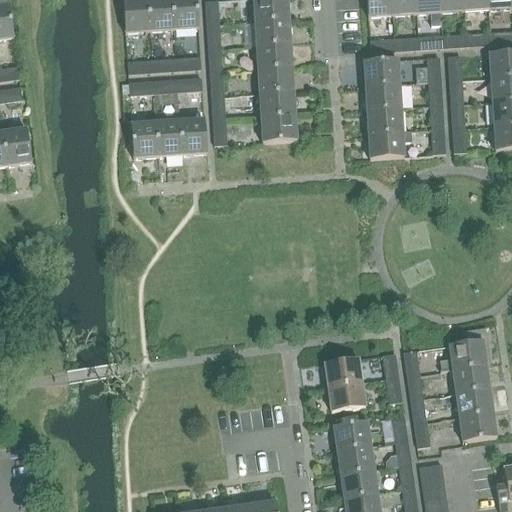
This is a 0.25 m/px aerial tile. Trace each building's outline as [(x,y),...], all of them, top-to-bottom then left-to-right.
[(139,0),(140,2),(124,3),(126,37),(150,36),(148,2),(147,0),(139,0)] [(163,0),(164,1),(148,2),(150,36),(174,34),(172,0),(171,0),(163,0)] [(173,0),(172,0),(174,34),(198,33),(196,0),(173,0)] [(253,3),(255,27),(289,24),(287,0),(253,3)] [(392,20),(390,0),(366,0),(368,22),(392,20)] [(416,19),(415,0),(390,0),(392,20),(416,19)] [(440,17),(439,0),(415,0),(416,19),(440,17)] [(439,0),(440,17),(465,15),(463,0),(439,0)] [(489,14),(488,0),(463,0),(465,15),(489,14)] [(511,0),(488,0),(489,14),(511,12),(511,0)] [(0,44),(13,43),(8,8),(7,4),(0,5),(0,44)] [(205,6),(206,21),(219,20),(218,5),(205,6)] [(255,27),(256,51),(290,49),(289,24),(255,27)] [(207,45),(220,44),(219,29),(206,30),(207,45)] [(506,49),(506,36),(490,37),(491,50),(506,49)] [(482,50),(481,37),(466,38),(467,51),(482,50)] [(458,52),(457,39),(442,40),(443,53),(458,52)] [(434,53),(433,40),(418,41),(419,54),(434,53)] [(410,55),(409,42),(394,43),(394,56),(410,55)] [(386,57),(385,44),(370,45),(371,58),(386,57)] [(256,51),(258,75),(292,73),(290,49),(256,51)] [(209,69),(222,69),(221,53),(208,54),(209,69)] [(511,57),(488,59),(490,83),(511,81),(511,57)] [(448,77),(461,77),(460,60),(447,61),(448,77)] [(176,63),(177,76),(192,75),(191,62),(176,63)] [(152,64),(153,77),(168,76),(167,63),(152,64)] [(144,78),(143,65),(128,66),(129,79),(144,78)] [(364,67),(365,91),(399,89),(398,65),(364,67)] [(427,72),(428,87),(441,86),(440,71),(427,72)] [(0,86),(10,85),(8,72),(0,72),(0,86)] [(258,75),(259,100),(294,97),(292,73),(258,75)] [(210,94),(223,93),(222,77),(209,78),(210,94)] [(511,81),(490,83),(492,108),(511,106),(511,81)] [(186,83),(187,96),(202,95),(201,82),(186,83)] [(162,85),(163,98),(178,97),(177,84),(162,85)] [(138,86),(139,99),(154,98),(153,85),(138,86)] [(462,85),(449,86),(450,101),(463,101),(462,85)] [(365,91),(367,116),(401,114),(399,89),(365,91)] [(6,93),(8,107),(21,105),(20,91),(6,93)] [(441,95),(428,96),(429,112),(442,111),(441,95)] [(259,100),(261,124),(295,121),(294,97),(259,100)] [(212,118),(225,117),(224,102),(211,103),(212,118)] [(511,106),(492,108),(493,132),(511,130),(511,106)] [(451,126),(464,125),(463,109),(450,110),(451,126)] [(367,116),(368,140),(402,138),(401,114),(367,116)] [(443,120),(430,121),(430,136),(444,135),(443,120)] [(295,121),(261,124),(262,148),(297,146),(295,121)] [(204,124),(180,126),(182,160),(206,158),(204,124)] [(180,126),(156,127),(158,161),(182,160),(180,126)] [(213,142),(226,141),(225,126),(212,127),(213,142)] [(158,161),(156,127),(132,129),(134,163),(158,161)] [(511,130),(493,132),(495,156),(511,155),(511,130)] [(7,170),(31,166),(26,133),(2,136),(7,170)] [(465,134),(452,135),(452,150),(466,149),(465,134)] [(410,137),(402,138),(368,140),(370,164),(404,162),(403,147),(411,146),(410,137)] [(444,144),(431,145),(432,159),(445,158),(444,144)] [(243,253),(313,254),(313,231),(244,230),(243,253)] [(350,236),(323,237),(324,268),(352,267),(350,236)] [(452,374),(485,369),(484,359),(488,358),(485,334),(487,334),(487,333),(464,336),(464,338),(466,337),(467,347),(449,350),(450,363),(439,364),(441,376),(452,374)] [(405,372),(418,370),(416,355),(403,357),(405,372)] [(397,373),(395,358),(382,360),(384,375),(397,373)] [(325,368),(328,392),(362,388),(359,364),(325,368)] [(452,374),(455,398),(489,394),(485,369),(452,374)] [(408,396),(421,394),(419,379),(406,381),(408,396)] [(362,388),(328,392),(332,417),(365,412),(362,388)] [(386,393),(389,408),(402,406),(400,391),(386,393)] [(455,398),(459,423),(492,418),(489,394),(455,398)] [(412,420),(425,418),(423,403),(410,405),(412,420)] [(492,418),(459,423),(462,447),(496,442),(492,418)] [(334,430),(337,455),(371,450),(368,426),(334,430)] [(415,444),(428,443),(426,427),(413,429),(415,444)] [(392,431),(394,446),(407,445),(405,429),(392,431)] [(456,449),(436,454),(439,466),(459,460),(456,449)] [(337,455),(341,479),(374,474),(371,450),(337,455)] [(409,453),(396,455),(398,471),(411,469),(409,453)] [(443,480),(441,468),(418,472),(420,483),(443,480)] [(511,507),(511,471),(503,473),(504,482),(494,484),(498,511),(511,511),(511,507)] [(341,479),(344,503),(378,498),(374,474),(341,479)] [(412,478),(399,480),(401,495),(415,493),(412,478)] [(422,494),(444,491),(443,480),(420,483),(422,494)] [(423,505),(446,501),(444,491),(422,494),(423,505)] [(344,503),(345,511),(379,511),(378,498),(344,503)] [(424,511),(447,511),(446,501),(423,505),(424,511)] [(403,511),(417,511),(416,502),(403,504),(403,511)]
